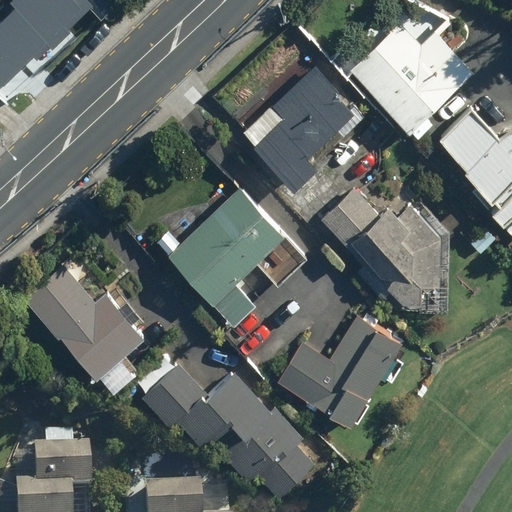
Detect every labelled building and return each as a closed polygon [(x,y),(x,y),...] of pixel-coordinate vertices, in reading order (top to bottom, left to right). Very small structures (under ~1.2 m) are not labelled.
[(85,0),(0,0),(0,74),(5,79),(87,2),(85,0)] [(327,0),(321,0),(304,17),(334,49),(357,27),(346,15),(354,7),(347,0),(332,0),(330,3),(327,0)] [(402,17),(350,65),(410,131),(415,127),(419,131),(434,117),(429,112),(478,67),(459,47),(469,38),(450,17),(424,41),(402,17)] [(274,154),(271,157),(296,186),(323,162),(312,150),(339,127),(343,132),(368,110),(357,97),(351,102),(315,61),(272,99),(284,113),(258,135),(274,154)] [(511,125),(502,134),(475,103),(441,134),(480,179),(472,186),(491,208),(493,206),(511,228),(511,125)] [(243,181),(169,249),(237,322),(259,303),(255,299),(277,279),(280,283),(311,254),(243,181)] [(400,307),(449,306),(450,232),(404,189),(383,212),(354,185),(322,219),(336,232),(329,240),(348,258),(355,250),(362,258),(355,266),(400,307)] [(65,257),(23,293),(58,332),(60,330),(98,374),(102,370),(115,385),(138,364),(125,350),(147,332),(109,288),(99,296),(65,257)] [(304,339),(280,377),(354,422),(405,339),(377,322),(379,318),(367,311),(365,314),(357,309),(329,355),(304,339)] [(183,361),(143,395),(170,426),(181,417),(202,441),(208,436),(211,441),(214,439),(248,480),(259,470),(279,494),(318,462),(299,440),(306,434),(279,403),(273,409),(237,367),(209,391),(183,361)] [(14,480),(0,478),(0,511),(73,511),(75,494),(93,495),(96,452),(75,451),(76,431),(44,429),(43,450),(34,450),(33,464),(15,463),(14,480)] [(146,487),(146,511),(204,511),(204,486),(146,487)]
